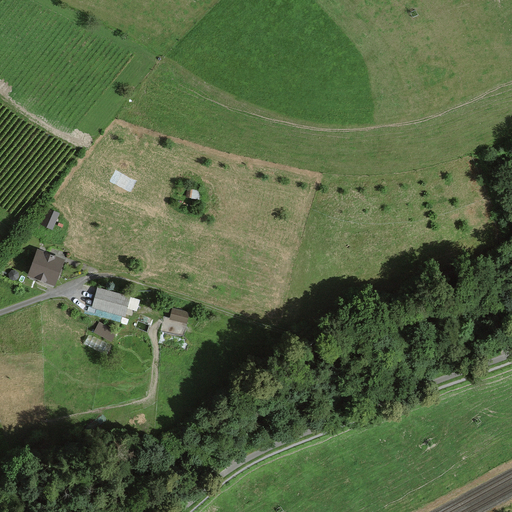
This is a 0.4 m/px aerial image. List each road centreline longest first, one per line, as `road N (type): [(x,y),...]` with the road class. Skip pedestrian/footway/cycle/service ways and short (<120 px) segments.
road 1 (track): [(511,353),(268,447),(179,511)]
road 2 (track): [(0,313),(88,278),(137,282)]
